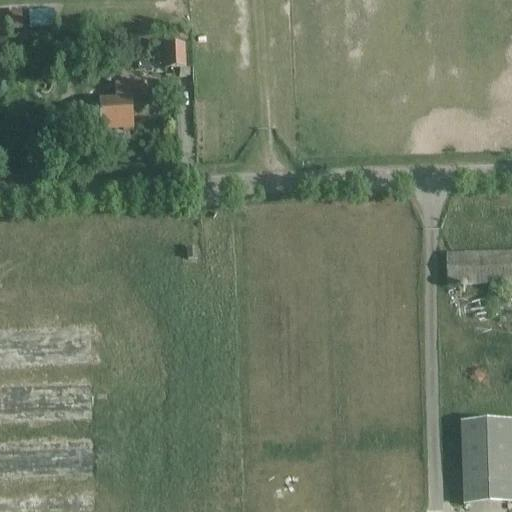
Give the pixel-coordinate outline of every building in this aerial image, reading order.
[(186,69),(185,44),(165,45),(165,70),(186,69)] [(99,133),(133,131),(132,100),(147,100),(147,84),(115,86),(115,101),(98,102),(99,133)] [(144,133),(110,134),(111,147),(144,146),(144,133)] [(511,285),(511,253),(446,256),(446,288),(511,285)] [(20,361),(21,377),(34,376),(33,360),(20,361)] [(463,508),(511,505),(511,450),(511,422),(460,424),(463,508)]
